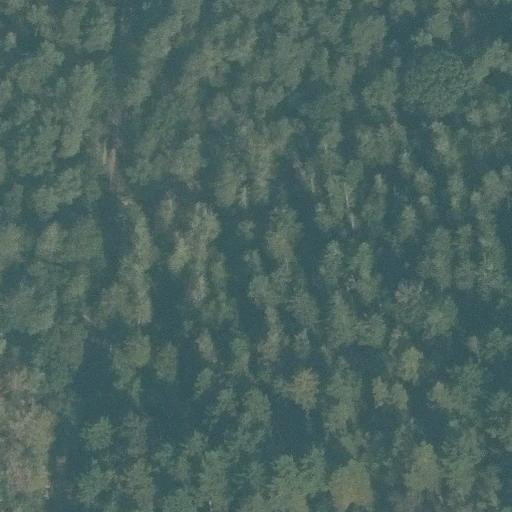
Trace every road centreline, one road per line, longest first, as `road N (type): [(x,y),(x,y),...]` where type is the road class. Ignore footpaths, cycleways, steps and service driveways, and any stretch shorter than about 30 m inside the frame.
road 1 (track): [(511,103),(0,249)]
road 2 (track): [(133,0),(61,511)]
